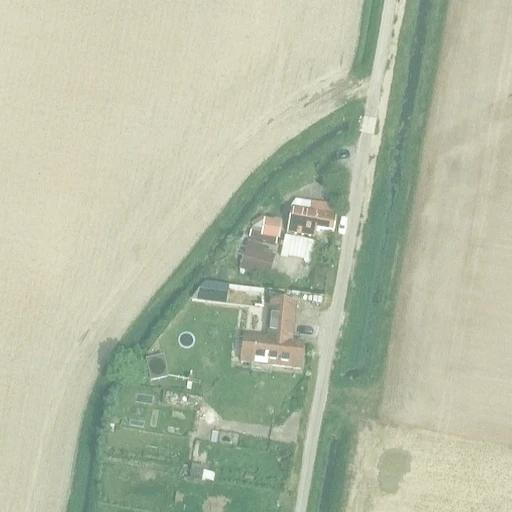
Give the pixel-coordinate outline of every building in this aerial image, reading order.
[(291,206),(286,232),(310,236),(311,230),(331,233),(335,206),(309,202),(295,200),(294,207),(291,206)] [(263,218),(261,235),(276,237),(278,238),(281,221),(263,218)] [(246,240),(239,267),(268,275),(274,254),(262,251),(264,245),(246,240)] [(299,296),(323,298),(324,286),(299,284),(299,296)] [(204,285),(191,302),(225,306),(227,288),(204,285)] [(245,286),(244,297),(258,298),(259,287),(245,286)] [(242,338),(239,362),(300,369),(302,344),(291,343),(295,304),(271,302),(267,340),(242,338)] [(161,358),(145,362),(149,382),(165,378),(161,358)] [(189,475),(188,477),(201,479),(201,477),(203,467),(191,465),(189,475)]
